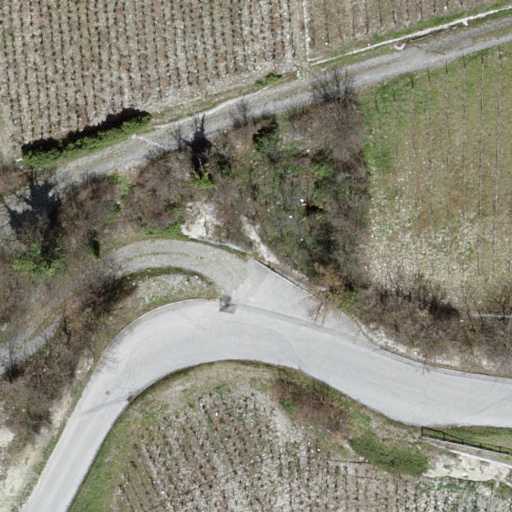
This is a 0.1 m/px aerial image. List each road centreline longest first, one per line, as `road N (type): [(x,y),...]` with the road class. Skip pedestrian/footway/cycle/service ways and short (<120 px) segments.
road 1 (unclassified): [(38,511),(118,374),(202,332),(269,334),(382,378),(511,395)]
road 2 (track): [(511,42),(30,192),(0,213)]
road 3 (track): [(0,359),(119,264),(157,251),(219,259),(250,283),(269,334)]
